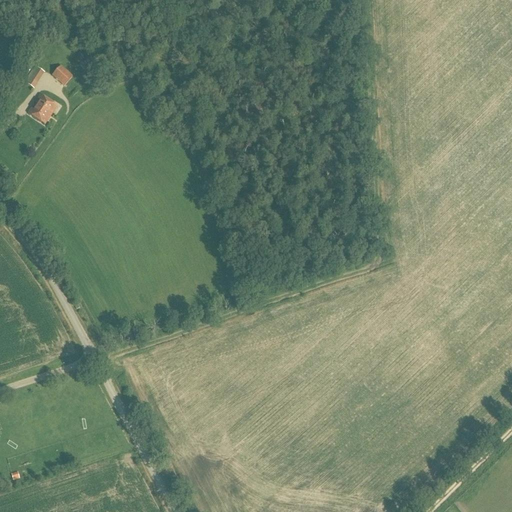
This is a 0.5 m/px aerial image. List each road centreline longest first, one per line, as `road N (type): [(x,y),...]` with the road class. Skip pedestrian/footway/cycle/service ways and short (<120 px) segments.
road 1 (unclassified): [(171,511),(58,298),(0,217)]
road 2 (track): [(511,424),(422,511)]
